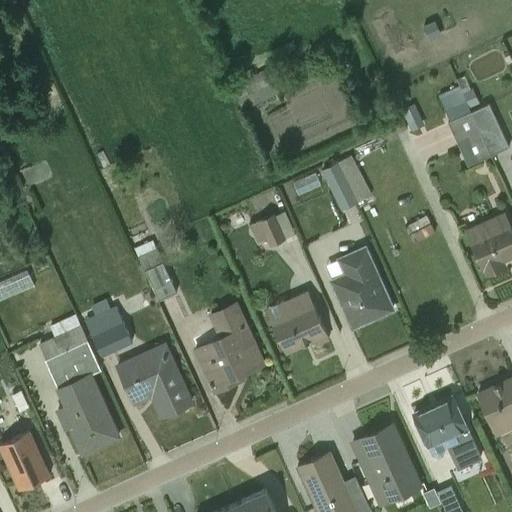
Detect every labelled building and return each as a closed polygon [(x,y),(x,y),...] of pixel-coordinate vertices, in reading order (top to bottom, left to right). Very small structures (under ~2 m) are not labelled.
[(272,105),(301,93),(290,68),(262,81),(272,105)] [(511,155),(511,101),(501,105),(489,74),(478,79),(480,86),(459,94),(486,166),(511,155)] [(345,164),(366,231),(382,226),(376,204),(390,200),(376,155),(345,164)] [(318,193),(342,187),(338,172),(314,178),(318,193)] [(481,269),(511,255),(511,229),(503,209),(462,228),(481,269)] [(311,240),(305,211),(273,218),(279,247),(311,240)] [(425,225),(434,244),(457,234),(448,215),(425,225)] [(197,292),(183,261),(184,260),(174,239),(154,248),(179,301),(197,292)] [(350,327),(392,308),(362,243),(333,256),(341,272),(328,278),(350,327)] [(0,272),(9,268),(3,255),(0,256),(0,272)] [(12,284),(19,302),(58,287),(51,269),(12,284)] [(283,351),(323,334),(304,290),(274,303),(280,316),(270,321),(283,351)] [(146,296),(152,316),(170,311),(163,291),(146,296)] [(212,385),(262,363),(234,299),(204,312),(214,334),(193,343),(212,385)] [(157,415),(191,401),(164,338),(112,360),(130,402),(148,395),(157,415)] [(76,452),(117,434),(87,369),(47,388),(76,452)] [(492,434),(511,425),(511,375),(473,393),(492,434)] [(455,469),(481,456),(454,403),(447,407),(441,396),(407,413),(423,445),(440,437),(455,469)] [(379,504),(421,484),(389,419),(347,439),(379,504)] [(53,424),(19,437),(40,489),(74,475),(53,424)] [(0,511),(4,511),(42,496),(21,447),(0,456),(0,511)] [(314,511),(354,511),(355,511),(328,447),(294,462),(314,511)] [(237,511),(274,511),(262,484),(231,498),(237,511)] [(470,511),(484,511),(491,510),(487,496),(467,503),(470,511)] [(237,511),(231,498),(197,511),(237,511)]
